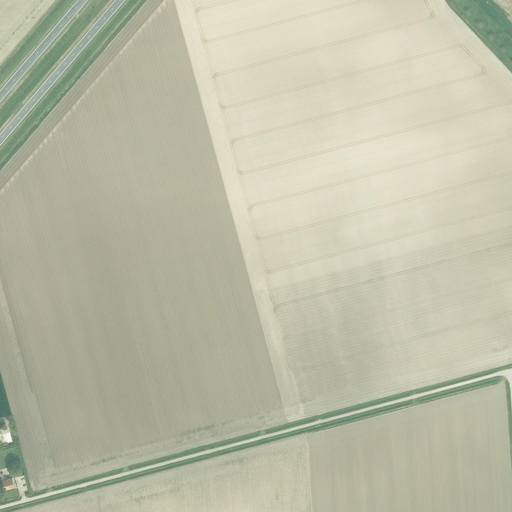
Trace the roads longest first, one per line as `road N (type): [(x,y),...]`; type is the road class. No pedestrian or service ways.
road 1 (unclassified): [(0,508),(510,370)]
road 2 (trunk): [(0,140),(121,0)]
road 3 (trunk): [(82,0),(0,96)]
